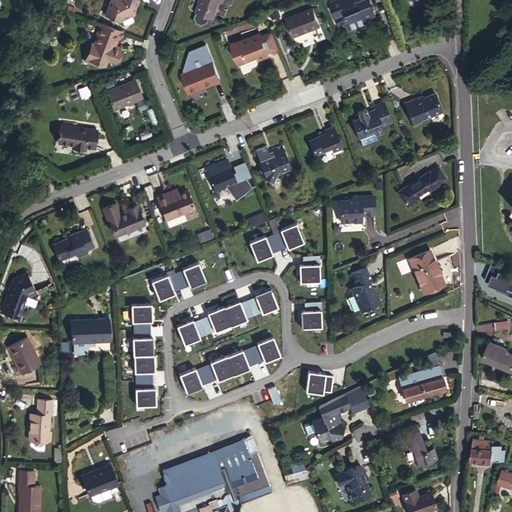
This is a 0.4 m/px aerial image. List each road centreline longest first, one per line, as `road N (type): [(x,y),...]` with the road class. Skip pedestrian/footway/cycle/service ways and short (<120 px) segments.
road 1 (residential): [(294,357),(283,286),(269,277),(180,306),(169,331),(170,382),(180,400),(207,405),(278,374)]
road 2 (unclassified): [(186,145),(460,38)]
road 3 (residential): [(468,319),(460,38)]
road 4 (unclassified): [(0,232),(31,207),(186,145)]
road 5 (residential): [(456,511),(468,319)]
road 6 (residential): [(468,319),(407,326),(331,362),(294,357)]
road 7 (unclassified): [(169,0),(153,68),(186,145)]
